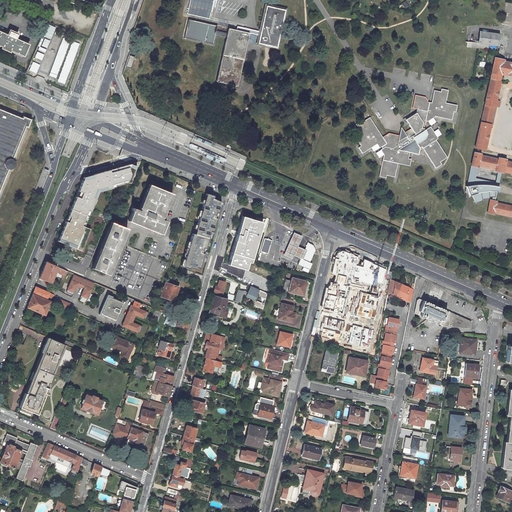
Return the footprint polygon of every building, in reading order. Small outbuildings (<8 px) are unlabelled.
[(63,0),(64,0),(93,10),(95,5),(82,0),(63,0)] [(213,0),(190,0),(188,14),(210,19),(213,0)] [(258,30),(258,31),(260,32),(266,6),(285,10),(276,48),(258,43),(259,36),(257,35),(255,45),(262,46),(278,50),(287,9),(264,4),(258,30)] [(276,48),(285,10),(266,6),(260,32),(259,36),(258,43),(276,48)] [(225,39),(216,82),(237,86),(249,33),(237,31),(228,29),(227,33),(216,30),(217,26),(188,19),(184,37),(213,44),(215,35),(226,38),(225,39)] [(48,25),(44,35),(51,38),(56,28),(48,25)] [(249,33),(257,35),(259,36),(260,32),(258,31),(237,27),(237,31),(249,33)] [(7,36),(0,32),(0,45),(2,47),(1,48),(10,52),(10,50),(23,56),(28,45),(15,39),(18,34),(9,30),(7,36)] [(498,35),(481,32),(479,43),(489,44),(497,45),(498,40),(498,35)] [(63,38),(49,76),(56,78),(70,40),(63,38)] [(44,39),(41,45),(47,48),(50,41),(44,39)] [(72,41),(57,81),(65,84),(79,44),(72,41)] [(37,52),(35,57),(42,60),(44,55),(37,52)] [(134,57),(128,55),(125,67),(130,69),(134,57)] [(489,82),(474,147),(485,149),(485,147),(482,146),(486,128),(489,128),(490,127),(487,126),(491,106),(494,107),(494,106),(495,103),(492,103),(497,83),(499,84),(500,80),(499,80),(500,73),(511,76),(511,64),(502,62),(502,60),(495,58),(489,82)] [(32,62),(29,70),(36,73),(40,65),(32,62)] [(360,145),(361,146),(358,147),(362,153),(371,147),(377,144),(379,148),(380,150),(383,154),(381,166),(379,176),(385,178),(386,175),(387,175),(394,177),(397,163),(400,164),(409,166),(411,159),(408,159),(409,152),(418,154),(419,148),(422,146),(435,168),(441,164),(439,162),(441,161),(447,157),(435,140),(438,138),(437,137),(433,132),(430,127),(424,130),(423,129),(425,121),(427,121),(433,118),(434,117),(434,116),(451,120),(453,111),(455,112),(457,105),(445,103),(448,90),(441,89),(441,92),(434,90),(431,103),(429,102),(427,102),(427,100),(425,97),(415,95),(412,108),(417,109),(416,113),(405,120),(411,128),(404,133),(401,127),(400,132),(399,136),(388,133),(386,135),(383,137),(382,137),(369,117),(362,122),(361,121),(355,124),(362,135),(356,139),(360,145)] [(0,104),(0,201),(12,172),(17,161),(33,122),(34,120),(34,118),(33,118),(31,117),(0,104)] [(480,154),(474,153),(471,166),(477,167),(478,166),(496,170),(495,171),(498,172),(502,173),(503,171),(511,173),(511,162),(505,161),(505,160),(498,158),(498,159),(480,155),(480,154)] [(130,166),(83,180),(55,243),(81,254),(90,230),(84,228),(97,194),(131,185),(138,168),(130,166)] [(477,167),(471,166),(467,186),(466,186),(466,188),(465,192),(468,192),(469,195),(469,196),(471,195),(474,203),(481,200),(481,199),(488,198),(488,196),(492,196),(491,200),(490,200),(488,209),(487,212),(487,213),(493,214),(494,213),(511,217),(511,216),(511,217),(511,218),(511,206),(496,203),(496,201),(495,201),(497,192),(499,184),(502,173),(498,172),(496,182),(476,177),(478,167),(477,167)] [(171,195),(148,185),(137,211),(131,209),(130,210),(132,211),(128,221),(161,234),(166,223),(161,221),(171,195)] [(212,196),(205,194),(190,244),(188,244),(181,267),(188,269),(189,267),(198,269),(209,232),(211,232),(219,205),(217,205),(218,202),(211,199),(212,196)] [(240,214),(226,263),(245,268),(247,261),(250,262),(262,220),(240,214)] [(125,230),(111,224),(92,269),(107,275),(125,230)] [(293,234),(283,256),(291,260),(292,256),(299,259),(301,260),(304,253),(304,252),(296,248),(300,238),(293,234)] [(263,238),(259,252),(266,254),(270,241),(269,240),(269,239),(265,238),(265,239),(263,238)] [(304,253),(301,260),(299,259),(296,266),(308,271),(311,264),(308,263),(314,250),(312,246),(308,244),(304,252),(304,253)] [(356,256),(344,251),(343,253),(338,252),(333,273),(344,276),(345,273),(358,276),(357,281),(380,286),(384,268),(362,259),(361,263),(362,263),(361,266),(355,264),(356,256)] [(49,283),(56,268),(44,263),(38,279),(49,283)] [(58,268),(57,268),(55,272),(58,273),(58,274),(61,276),(61,277),(63,278),(66,272),(58,268)] [(82,279),(72,275),(65,290),(72,293),(75,285),(79,287),(82,279)] [(301,284),(302,284),(302,285),(303,286),(303,287),(303,288),(301,296),(303,295),(305,285),(305,283),(304,282),(304,281),(303,281),(290,277),(289,281),(299,283),(300,284),(301,284)] [(84,280),(82,279),(79,287),(82,288),(79,297),(85,299),(92,284),(84,280)] [(299,283),(289,281),(284,279),(281,291),(286,292),(286,293),(301,296),(303,288),(303,287),(303,286),(302,285),(302,284),(301,284),(300,284),(299,283)] [(387,293),(411,303),(413,289),(390,279),(387,293)] [(221,295),(225,283),(218,281),(216,287),(214,287),(212,293),(214,293),(221,295)] [(160,297),(172,301),(176,288),(171,286),(172,284),(169,283),(168,285),(164,284),(163,288),(161,288),(160,292),(161,292),(160,297)] [(342,298),(345,287),(332,284),(331,286),(328,285),(322,309),(341,313),(345,298),(342,298)] [(242,297),(255,300),(258,289),(248,286),(247,292),(237,289),(234,302),(240,303),(242,297)] [(48,294),(34,288),(31,295),(49,303),(52,296),(48,294)] [(432,288),(425,302),(435,306),(441,292),(432,288)] [(379,296),(360,292),(358,303),(376,308),(379,296)] [(26,308),(44,316),(49,303),(31,295),(26,308)] [(213,296),(209,314),(224,318),(226,312),(223,311),(225,301),(226,299),(220,298),(213,296)] [(120,304),(106,298),(99,315),(113,320),(120,304)] [(52,304),(66,310),(68,304),(54,299),(52,304)] [(435,306),(425,302),(422,301),(418,300),(417,301),(417,302),(417,303),(415,304),(413,313),(443,325),(469,328),(470,321),(435,306)] [(281,304),(277,319),(292,322),(293,316),(290,315),(290,313),(292,307),(281,304)] [(155,305),(153,310),(159,313),(160,313),(162,308),(155,305)] [(376,309),(357,305),(355,316),(373,321),(376,309)] [(142,319),(144,312),(129,306),(127,310),(129,310),(128,313),(126,312),(124,316),(132,319),(133,316),(142,319)] [(130,323),(132,319),(124,316),(123,320),(124,321),(123,323),(122,322),(120,327),(135,333),(138,326),(130,323)] [(187,325),(167,316),(164,324),(172,327),(173,325),(179,327),(178,329),(180,330),(179,333),(184,335),(187,325)] [(342,321),(324,317),(322,326),(340,331),(342,321)] [(382,345),(380,352),(379,352),(378,356),(379,356),(378,364),(377,364),(376,368),(377,368),(375,376),(370,375),(368,382),(374,383),(373,387),(384,390),(386,382),(385,381),(382,381),(383,377),(385,377),(386,378),(388,370),(387,369),(383,369),(384,365),(387,366),(388,366),(389,366),(390,358),(389,358),(385,357),(386,354),(390,355),(390,354),(391,354),(393,346),(391,346),(388,345),(388,342),(392,342),(393,342),(395,335),(394,335),(391,334),(393,326),(395,327),(396,327),(398,319),(387,317),(386,325),(385,325),(383,333),(384,333),(382,341),(381,345),(382,345)] [(361,328),(352,326),(347,344),(357,346),(361,328)] [(340,332),(321,328),(319,337),(337,342),(340,332)] [(373,331),(363,329),(359,347),(368,349),(373,331)] [(291,335),(279,332),(276,344),(288,347),(291,335)] [(223,363),(224,359),(216,357),(214,356),(218,341),(223,342),(224,338),(206,333),(203,342),(206,342),(204,348),(206,348),(206,350),(204,358),(205,358),(221,363),(223,363)] [(132,346),(114,337),(109,348),(121,353),(119,358),(125,361),(132,346)] [(458,352),(473,354),(475,339),(460,337),(460,343),(456,343),(456,348),(457,348),(456,351),(458,352)] [(34,367),(18,407),(35,414),(51,374),(49,374),(61,344),(47,338),(35,368),(34,367)] [(160,339),(156,354),(167,357),(172,342),(160,339)] [(221,350),(223,342),(218,341),(214,356),(216,357),(218,350),(221,350)] [(279,362),(280,358),(286,360),(288,353),(269,349),(266,360),(267,363),(266,368),(279,372),(282,363),(279,362)] [(336,353),(325,351),(320,369),(325,370),(325,369),(332,371),(336,353)] [(348,357),(345,372),(355,374),(355,372),(363,374),(366,361),(348,357)] [(221,363),(205,358),(202,370),(211,373),(211,372),(217,373),(218,367),(219,368),(220,366),(221,363)] [(421,358),(418,370),(429,372),(432,360),(421,358)] [(478,365),(465,363),(463,376),(475,378),(475,373),(475,370),(477,371),(478,365)] [(152,381),(159,383),(170,386),(172,377),(164,374),(165,371),(164,369),(155,366),(154,372),(155,372),(152,381)] [(196,370),(186,368),(185,374),(194,376),(196,370)] [(139,371),(133,370),(131,375),(140,378),(142,372),(139,371)] [(259,389),(262,392),(277,396),(278,390),(279,385),(282,377),(269,374),(268,379),(266,379),(265,383),(261,383),(259,389)] [(413,388),(412,396),(422,398),(424,385),(424,382),(421,382),(421,381),(422,378),(417,377),(416,384),(415,383),(414,388),(413,388)] [(203,381),(193,379),(191,386),(192,386),(204,390),(205,384),(202,383),(203,381)] [(156,393),(167,396),(170,386),(159,383),(152,381),(149,391),(150,393),(156,395),(156,393)] [(190,395),(196,396),(197,396),(202,397),(204,390),(192,386),(190,395)] [(458,388),(457,400),(470,402),(470,397),(468,397),(469,389),(458,388)] [(511,389),(509,389),(506,415),(509,416),(507,442),(504,442),(501,468),(511,469),(511,389)] [(90,398),(85,395),(80,408),(95,415),(100,402),(95,399),(95,398),(90,396),(90,398)] [(270,418),(273,406),(271,406),(273,400),(259,397),(257,403),(259,403),(257,415),(270,418)] [(193,401),(191,410),(201,413),(205,400),(195,398),(194,401),(193,401)] [(143,400),(141,410),(138,421),(150,425),(153,413),(162,415),(163,410),(150,406),(149,402),(143,400)] [(312,411),(331,415),(334,405),(324,402),(323,404),(320,403),(320,402),(314,401),(313,404),(312,405),(311,405),(310,407),(310,408),(311,409),(311,411),(312,411)] [(359,410),(350,408),(347,421),(361,423),(363,411),(359,410)] [(424,412),(410,409),(408,418),(406,417),(405,419),(404,421),(405,424),(409,425),(410,424),(422,426),(424,412)] [(54,415),(49,428),(53,430),(58,417),(54,415)] [(447,420),(445,436),(456,437),(456,432),(459,432),(461,432),(462,427),(458,427),(459,422),(460,422),(461,416),(444,415),(443,420),(447,420)] [(149,435),(137,431),(139,426),(126,422),(125,426),(124,428),(129,430),(126,437),(126,438),(132,440),(130,444),(144,449),(149,435)] [(322,425),(306,422),(305,428),(307,429),(306,433),(320,436),(322,425)] [(186,426),(183,436),(187,438),(193,439),(196,429),(186,426)] [(259,446),(262,435),(263,435),(265,435),(266,430),(248,426),(244,442),(250,444),(259,446)] [(17,439),(6,434),(3,442),(8,444),(7,446),(6,446),(0,460),(0,462),(1,463),(0,463),(0,464),(6,467),(7,465),(18,470),(15,478),(21,480),(27,466),(28,466),(31,460),(30,460),(36,445),(30,443),(29,445),(16,440),(17,439)] [(250,445),(260,448),(261,447),(263,435),(262,435),(259,446),(250,444),(250,445)] [(375,438),(362,435),(359,444),(371,447),(372,442),(374,443),(375,438)] [(190,452),(193,439),(187,438),(183,436),(181,442),(183,443),(181,449),(190,452)] [(403,448),(424,452),(426,441),(420,440),(421,438),(411,436),(410,436),(410,438),(405,437),(403,448)] [(320,449),(303,445),(301,456),(317,460),(320,449)] [(78,457),(53,446),(50,453),(72,463),(73,461),(76,462),(78,457)] [(446,446),(444,458),(452,459),(454,459),(454,458),(459,459),(459,451),(460,448),(446,446)] [(183,453),(172,450),(163,447),(162,451),(182,457),(183,453)] [(255,453),(245,450),(245,451),(240,450),(238,458),(245,460),(246,457),(254,459),(255,453)] [(452,461),(460,461),(462,451),(459,451),(459,459),(454,458),(454,459),(452,459),(452,461)] [(371,462),(344,457),(342,468),(369,473),(371,462)] [(79,466),(84,468),(87,461),(81,458),(79,466)] [(213,459),(211,465),(218,467),(220,462),(220,461),(213,459)] [(418,464),(401,461),(399,476),(415,479),(418,464)] [(185,464),(180,462),(179,465),(175,464),(172,474),(178,476),(179,470),(183,471),(185,464)] [(93,464),(90,473),(97,476),(98,474),(100,467),(93,464)] [(251,476),(244,474),(245,468),(238,466),(235,479),(242,481),(242,485),(256,488),(258,478),(251,476)] [(109,470),(100,467),(98,474),(107,477),(108,474),(109,470)] [(253,469),(245,468),(244,474),(251,476),(253,469)] [(305,469),(301,486),(301,487),(309,489),(309,491),(309,493),(310,494),(311,494),(312,495),(313,495),(314,495),(314,494),(315,494),(316,493),(317,491),(321,473),(305,469)] [(337,475),(330,474),(329,480),(337,481),(339,473),(337,473),(337,475)] [(453,475),(437,473),(436,483),(440,484),(440,486),(445,486),(445,485),(448,485),(452,485),(453,475)] [(168,485),(176,488),(177,484),(182,485),(183,480),(177,478),(178,476),(172,474),(168,485)] [(135,488),(120,482),(117,489),(123,491),(121,499),(131,501),(135,488)] [(360,484),(348,482),(345,493),(358,495),(360,484)] [(84,511),(86,508),(88,503),(92,490),(94,486),(86,484),(76,511),(84,511)] [(508,503),(511,493),(511,490),(499,485),(497,491),(499,492),(497,498),(508,503)] [(412,490),(395,486),(393,496),(410,500),(412,490)] [(286,499),(288,488),(282,487),(280,498),(286,499)] [(427,501),(439,503),(440,495),(428,493),(427,501)] [(236,496),(230,495),(228,505),(246,510),(248,505),(250,505),(251,500),(236,496)] [(166,511),(169,511),(172,511),(176,501),(165,497),(162,506),(163,507),(162,510),(166,511)] [(457,501),(441,499),(440,511),(442,511),(455,511),(456,509),(457,501)] [(66,504),(57,500),(54,509),(57,510),(59,506),(64,508),(66,504)] [(121,500),(118,511),(119,511),(127,511),(130,503),(121,500)]
